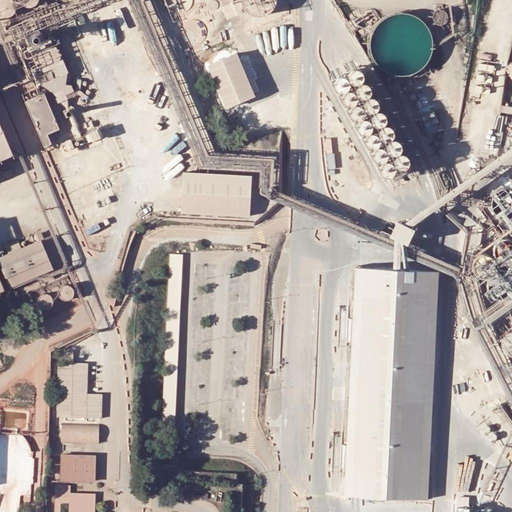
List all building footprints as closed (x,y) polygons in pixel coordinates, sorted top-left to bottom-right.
[(0,0),(0,15),(1,16),(3,17),(5,18),(7,18),(9,18),(11,17),(13,16),(15,15),(16,13),(17,11),(18,9),(18,7),(18,5),(17,3),(16,1),(14,0),(0,0)] [(19,0),(20,2),(22,5),(23,7),(25,8),(27,8),(29,9),(32,9),(34,8),(35,7),(37,5),(39,4),(40,2),(40,0),(19,0)] [(240,0),(241,0),(241,3),(243,7),(245,10),(247,12),(249,14),(252,15),(254,16),(257,16),(260,17),(263,16),(265,16),(266,16),(268,14),(270,13),(272,11),(274,9),(276,6),(276,4),(277,1),(277,0),(240,0)] [(441,9),(439,9),(437,9),(435,10),(434,12),(433,13),(432,15),(432,17),(432,19),(433,20),(434,22),(435,23),(437,24),(439,25),(440,25),(443,24),(445,23),(446,22),(447,21),(448,19),(448,17),(448,15),(448,14),(447,12),(446,11),(444,10),(442,9),(441,9)] [(116,35),(138,29),(133,12),(111,18),(116,35)] [(378,23),(376,26),(374,29),(372,33),(371,36),(370,40),(370,43),(370,47),(370,51),(371,54),(372,58),(374,61),(376,64),(379,67),(381,69),(385,72),(388,73),(391,75),(395,76),(398,76),(402,76),(406,76),(409,75),(413,74),(416,72),(419,70),(422,68),(424,65),(426,63),(428,60),(430,57),(431,53),(432,50),(432,46),(432,42),(432,39),(431,35),(430,32),(428,29),(426,26),(424,23),(421,20),(418,18),(415,16),(412,15),(408,14),(404,13),(401,13),(397,13),(393,14),(390,15),(387,17),(384,19),(381,21),(378,23)] [(34,29),(32,30),(31,31),(31,32),(30,34),(30,35),(31,37),(32,38),(33,39),(34,40),(36,40),(37,40),(39,39),(40,38),(41,37),(41,35),(42,34),(41,32),(41,31),(40,30),(38,29),(37,29),(35,29),(34,29)] [(238,54),(208,66),(226,110),(256,98),(238,54)] [(376,68),(346,77),(354,104),(361,102),(371,134),(382,131),(385,141),(392,138),(394,144),(402,141),(392,106),(396,105),(388,78),(379,81),(376,68)] [(45,94),(26,103),(45,148),(52,145),(48,135),(60,130),(45,94)] [(0,160),(13,155),(0,124),(0,160)] [(248,180),(209,178),(179,177),(178,204),(247,208),(248,180)] [(498,189),(496,190),(496,191),(494,193),(493,195),(492,197),(491,200),(491,202),(492,205),(492,207),(494,210),(497,213),(499,215),(501,216),(503,217),(506,217),(508,217),(511,217),(511,216),(511,186),(510,186),(508,186),(505,186),(503,187),(500,187),(498,189)] [(389,238),(393,240),(401,244),(406,246),(414,230),(411,229),(402,225),(396,222),(389,238)] [(500,240),(498,241),(497,242),(496,243),(495,245),(495,248),(495,250),(495,252),(496,254),(497,255),(499,257),(500,258),(502,259),(505,259),(507,259),(509,259),(511,258),(511,256),(511,240),(510,239),(508,238),(506,238),(504,238),(502,239),(500,240)] [(40,240),(0,256),(0,262),(10,287),(52,269),(40,240)] [(479,255),(477,256),(476,257),(475,259),(474,261),(474,263),(474,265),(474,267),(475,269),(476,270),(478,272),(480,273),(482,274),(484,274),(486,274),(488,274),(490,273),(493,270),(494,268),(495,266),(495,264),(495,262),(495,260),(494,258),(492,256),(491,255),(489,254),(487,253),(485,253),(483,253),(481,254),(479,255)] [(160,454),(173,455),(183,255),(170,255),(160,454)] [(439,273),(400,271),(392,270),(355,268),(343,497),(427,501),(439,273)] [(492,276),(491,277),(490,278),(489,279),(488,281),(488,283),(488,286),(488,288),(489,290),(490,291),(492,293),(493,294),(495,295),(497,295),(499,295),(501,295),(503,294),(506,292),(507,291),(508,289),(509,287),(509,285),(509,283),(508,281),(507,279),(506,277),(504,276),(502,275),(500,274),(498,274),(496,274),(494,275),(492,276)] [(59,290),(59,292),(59,293),(59,295),(60,297),(61,298),(63,299),(64,300),(66,300),(68,300),(70,300),(72,299),(73,298),(74,296),(75,294),(75,292),(75,290),(74,288),(73,287),(71,286),(70,285),(68,284),(66,284),(64,285),(63,286),(61,287),(60,288),(59,290)] [(39,298),(38,300),(38,302),(39,304),(39,305),(41,307),(42,308),(44,309),(46,309),(47,309),(49,308),(51,308),(52,306),(53,305),(54,303),(54,300),(54,299),(53,297),(52,295),(51,294),(49,293),(47,293),(45,293),(44,293),(42,294),(40,295),(39,297),(39,298)] [(502,334),(501,336),(500,338),(500,340),(500,343),(500,345),(501,347),(502,349),(503,351),(505,353),(507,354),(509,355),(511,355),(511,328),(510,329),(508,330),(506,331),(504,332),(502,334)] [(90,392),(90,362),(59,362),(59,417),(104,417),(104,392),(90,392)] [(99,426),(61,424),(60,443),(98,445),(99,426)] [(95,482),(95,455),(60,454),(59,481),(95,482)] [(92,511),(93,496),(53,495),(53,503),(69,504),(68,511),(92,511)]
